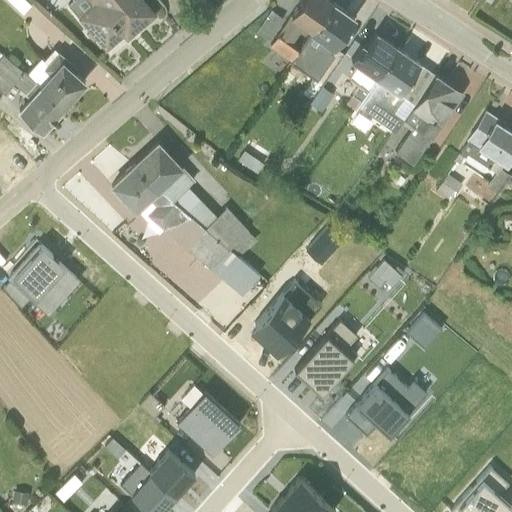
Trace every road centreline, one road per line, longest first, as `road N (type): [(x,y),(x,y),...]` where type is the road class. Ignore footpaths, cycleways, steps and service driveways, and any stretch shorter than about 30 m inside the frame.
road 1 (residential): [(291,417),(34,185)]
road 2 (residential): [(248,0),(34,185)]
road 3 (residential): [(396,511),(291,417)]
road 4 (residential): [(208,511),(291,417)]
road 5 (residential): [(511,67),(407,0)]
